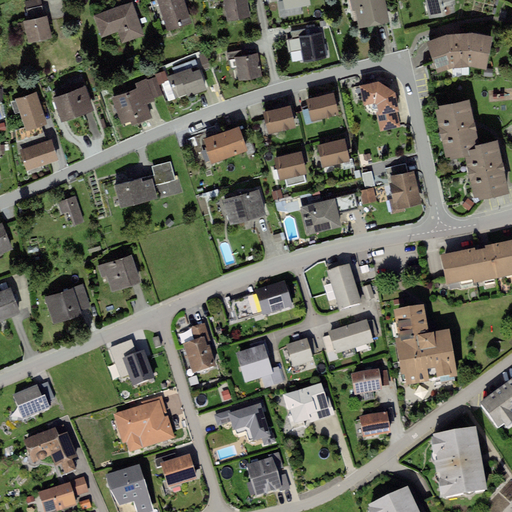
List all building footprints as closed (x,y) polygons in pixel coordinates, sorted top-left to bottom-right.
[(34,0),(25,2),(29,20),(44,17),(40,0),(34,0)] [(183,0),(157,0),(167,30),(190,23),(183,0)] [(224,0),(228,22),(250,19),(247,0),(224,0)] [(277,0),(281,18),(304,14),(303,8),(310,6),(308,0),(277,0)] [(383,0),(351,0),(358,30),(389,23),(383,0)] [(451,0),(423,0),(427,17),(454,11),(451,0)] [(132,2),(93,16),(101,38),(118,32),(122,44),(145,35),(132,2)] [(29,20),(24,21),(28,43),(52,38),(47,16),(44,17),(29,20)] [(293,49),(301,48),(299,38),(307,37),(305,28),(290,31),(293,49)] [(446,32),(426,41),(437,71),(453,67),(468,67),(485,69),(492,37),(471,31),(446,32)] [(307,37),(299,38),(301,48),(303,60),(327,56),(323,34),(307,37)] [(234,58),(242,56),(241,50),(227,53),(228,59),(234,58)] [(242,56),(234,58),(238,81),(262,77),(258,54),(242,56)] [(172,68),(174,76),(191,69),(198,67),(195,60),(172,68)] [(174,76),(168,78),(176,99),(187,95),(188,96),(206,90),(199,71),(192,73),(191,69),(174,76)] [(155,74),(156,76),(158,84),(167,81),(164,71),(155,74)] [(156,76),(146,80),(152,98),(162,94),(158,84),(156,76)] [(136,88),(111,97),(122,128),(152,117),(147,104),(154,101),(152,98),(146,80),(135,84),(136,88)] [(379,82),(359,86),(363,108),(375,105),(380,134),(402,130),(395,93),(379,82)] [(85,86),(54,97),(63,121),(93,110),(85,86)] [(37,92),(15,99),(26,132),(41,127),(48,125),(37,92)] [(334,93),(307,100),(313,121),(339,114),(334,93)] [(469,99),(435,106),(445,158),(466,154),(475,199),(508,192),(497,139),(477,142),(469,99)] [(289,106),(262,114),(269,135),(295,127),(289,106)] [(47,142),(41,127),(26,132),(18,135),(20,152),(47,142)] [(238,127),(202,141),(212,165),(248,152),(238,127)] [(343,138),(316,145),(322,168),(349,161),(343,138)] [(47,142),(20,152),(27,171),(58,160),(51,141),(47,142)] [(300,152),(273,159),(279,183),(307,175),(300,152)] [(154,175),(114,186),(120,208),(157,198),(154,185),(175,180),(170,162),(152,167),(154,175)] [(414,172),(390,176),(392,184),(389,184),(394,214),(406,212),(405,207),(420,204),(414,172)] [(374,190),(360,193),(363,206),(377,203),(374,190)] [(259,193),(222,202),(228,227),(265,217),(259,193)] [(353,195),(302,208),(309,236),(343,228),(339,214),(357,210),(353,195)] [(75,196),(57,202),(61,214),(68,211),(73,226),(84,222),(75,196)] [(467,198),(462,206),(469,211),(474,203),(467,198)] [(169,218),(164,223),(169,228),(174,223),(169,218)] [(2,222),(0,223),(0,256),(13,251),(2,222)] [(511,244),(439,260),(446,289),(472,284),(474,289),(511,281),(511,244)] [(131,255),(97,266),(103,282),(108,281),(111,292),(140,283),(131,255)] [(349,270),(327,276),(339,315),(361,308),(349,270)] [(83,286),(46,297),(55,324),(81,316),(80,312),(90,309),(83,286)] [(11,287),(0,291),(0,321),(21,313),(11,287)] [(256,297),(232,305),(238,323),(262,316),(263,322),(294,312),(289,293),(258,302),(256,297)] [(423,312),(394,316),(397,343),(395,343),(401,389),(455,381),(448,337),(427,340),(423,312)] [(193,340),(182,343),(192,373),(216,366),(208,342),(210,342),(205,324),(190,329),(193,340)] [(367,324),(328,336),(335,358),(374,346),(367,324)] [(159,338),(153,340),(156,349),(162,347),(159,338)] [(123,358),(137,353),(132,340),(109,348),(120,377),(128,374),(123,358)] [(306,343),(286,349),(293,371),(313,365),(306,343)] [(264,349),(236,357),(245,386),(262,381),(266,391),(284,386),(279,371),(272,373),(264,349)] [(154,377),(144,351),(137,353),(123,358),(128,374),(132,385),(154,377)] [(385,372),(353,378),(356,398),(380,394),(379,388),(388,387),(385,372)] [(48,382),(37,386),(41,396),(45,395),(47,401),(54,398),(48,382)] [(511,384),(480,408),(497,433),(511,422),(511,384)] [(37,385),(13,395),(22,419),(50,408),(47,401),(45,395),(41,396),(37,386),(37,385)] [(323,386),(283,397),(293,429),(332,417),(323,386)] [(221,393),(224,402),(230,400),(227,391),(221,393)] [(142,408),(113,417),(122,446),(127,445),(130,454),(175,440),(168,418),(165,419),(164,415),(167,414),(162,398),(141,404),(142,408)] [(231,412),(213,417),(217,429),(230,426),(233,434),(249,429),(253,443),(262,440),(264,448),(275,444),(271,431),(267,432),(260,408),(232,416),(231,412)] [(387,424),(394,423),(392,409),(385,410),(387,424)] [(385,417),(359,421),(362,440),(388,437),(385,417)] [(476,427),(432,434),(443,496),(486,489),(476,427)] [(54,428),(24,440),(33,462),(39,460),(41,461),(43,460),(45,459),(46,458),(51,456),(55,467),(60,465),(72,460),(77,458),(67,433),(58,437),(54,428)] [(161,463),(177,459),(175,453),(154,459),(156,465),(161,463)] [(177,459),(161,463),(168,486),(197,478),(190,455),(177,459)] [(280,459),(246,469),(255,499),(289,489),(280,459)] [(75,470),(72,460),(60,465),(63,474),(75,470)] [(139,465),(105,475),(110,489),(119,505),(134,502),(136,511),(150,511),(154,511),(139,465)] [(83,478),(69,483),(74,497),(88,492),(83,478)] [(69,483),(39,492),(44,511),(51,511),(76,504),(74,497),(69,483)] [(422,511),(410,485),(369,504),(372,511),(422,511)] [(80,511),(83,511),(92,509),(89,501),(78,504),(80,511)]
